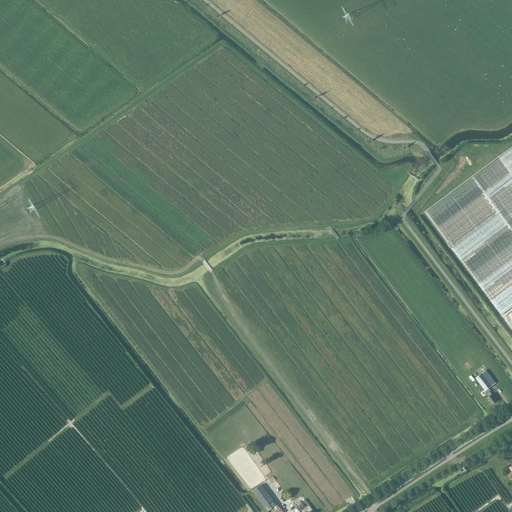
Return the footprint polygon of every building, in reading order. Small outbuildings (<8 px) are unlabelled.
[(511,147),(424,213),(501,315),(511,307),(511,147)] [(478,356),(469,363),(474,369),(483,362),(478,356)] [(486,390),(495,401),(502,395),(497,389),(500,387),(494,379),(489,383),(492,386),(486,390)] [(261,485),(253,491),(268,511),(272,508),(277,505),(261,485)] [(309,505),(305,500),(302,502),(301,501),(295,505),(297,507),(296,508),(298,510),(299,509),(300,511),(309,505)]
